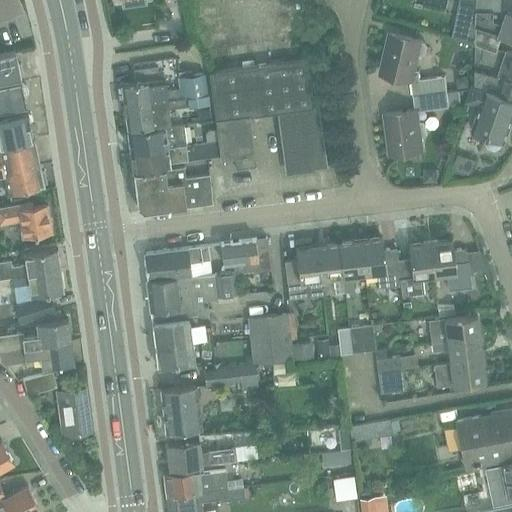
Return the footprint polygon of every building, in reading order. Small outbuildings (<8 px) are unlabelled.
[(462,0),(454,37),(476,45),(477,28),(477,0),(462,0)] [(502,0),(477,0),(477,28),(503,36),(503,35),(511,38),(511,11),(508,10),(504,21),(503,21),(502,0)] [(503,36),(477,28),(476,45),(477,45),(476,61),(481,62),(483,47),(497,52),(503,36)] [(390,33),(381,73),(411,80),(413,95),(447,90),(445,76),(420,79),(419,70),(414,69),(417,56),(422,57),(426,55),(428,47),(425,42),(420,41),(421,40),(410,37),(390,33)] [(0,55),(0,81),(21,77),(20,74),(22,72),(21,64),(18,63),(15,52),(0,55)] [(475,70),(474,86),(511,98),(511,55),(504,78),(475,70)] [(307,59),(257,66),(209,72),(217,129),(218,141),(220,155),(220,159),(234,157),(236,169),(255,166),(249,116),(279,112),(287,172),(327,167),(318,97),(312,97),(307,59)] [(121,85),(124,107),(196,97),(193,77),(179,78),(180,88),(166,89),(165,79),(159,80),(157,66),(133,69),(135,83),(121,85)] [(196,97),(124,107),(127,129),(170,123),(169,109),(209,104),(205,75),(193,77),(196,97)] [(0,110),(26,105),(24,96),(27,92),(26,85),(22,83),(21,81),(0,85),(0,110)] [(511,98),(474,86),(474,85),(469,99),(481,104),(472,131),(487,136),(485,140),(486,144),(488,148),(495,150),(499,149),(502,145),(503,141),(505,142),(511,120),(511,98)] [(415,109),(385,113),(391,154),(422,150),(420,137),(426,137),(428,134),(426,124),(423,121),(418,122),(417,111),(449,107),(449,103),(447,91),(447,90),(413,95),(415,109)] [(0,145),(33,138),(28,114),(8,118),(0,119),(0,145)] [(326,119),(327,128),(334,127),(333,118),(326,119)] [(127,131),(130,152),(189,145),(186,124),(127,131)] [(0,173),(39,165),(33,138),(0,145),(0,173)] [(130,152),(133,174),(170,169),(169,162),(220,155),(218,141),(189,145),(130,152)] [(0,173),(0,185),(6,185),(8,194),(44,186),(43,183),(46,183),(44,171),(41,172),(39,165),(0,173)] [(170,169),(133,174),(137,208),(143,212),(212,203),(209,174),(183,177),(182,167),(170,169)] [(51,232),(47,205),(32,207),(31,203),(0,207),(0,223),(20,220),(23,236),(34,235),(34,237),(37,236),(37,234),(51,232)] [(267,237),(220,243),(223,263),(233,262),(234,273),(271,268),(267,237)] [(382,238),(360,241),(364,274),(377,273),(378,288),(400,285),(401,285),(399,270),(398,260),(397,259),(396,248),(384,249),(382,238)] [(452,240),(429,243),(433,276),(446,274),(448,289),(471,287),(466,251),(463,249),(453,250),(452,240)] [(360,241),(338,243),(344,292),(354,291),(352,276),(364,274),(360,241)] [(344,292),(338,243),(318,246),(322,280),(333,278),(335,293),(344,292)] [(410,258),(397,259),(398,260),(399,270),(401,285),(400,285),(402,295),(424,292),(422,277),(433,276),(429,243),(408,245),(410,258)] [(146,252),(143,255),(144,260),(146,279),(191,276),(190,262),(202,261),(210,260),(209,257),(208,244),(146,252)] [(322,280),(318,246),(295,249),(298,272),(286,273),(289,299),(324,295),(322,280)] [(0,279),(12,278),(60,270),(57,249),(58,249),(57,248),(24,253),(26,264),(11,266),(10,261),(0,262),(0,279)] [(60,270),(12,278),(13,286),(16,305),(50,293),(64,291),(64,290),(63,290),(60,270)] [(229,273),(214,274),(216,298),(231,296),(229,273)] [(191,276),(146,279),(152,325),(157,366),(158,367),(177,365),(204,361),(205,369),(215,368),(206,299),(212,299),(216,298),(214,274),(212,275),(191,276)] [(234,301),(253,301),(253,289),(234,288),(234,301)] [(16,305),(14,305),(20,323),(36,317),(47,313),(56,311),(50,293),(16,305)] [(0,350),(39,345),(71,341),(68,319),(61,320),(59,310),(56,311),(47,313),(47,315),(36,318),(38,335),(23,337),(23,333),(0,335),(0,350)] [(252,363),(292,358),(287,314),(247,318),(252,363)] [(429,321),(432,343),(479,337),(477,315),(437,319),(429,321)] [(373,325),(361,326),(364,351),(376,350),(373,325)] [(361,326),(349,328),(352,352),(364,351),(361,326)] [(352,352),(349,328),(338,329),(341,354),(352,352)] [(449,350),(451,362),(482,358),(479,337),(432,343),(433,352),(449,350)] [(39,345),(0,350),(0,353),(1,360),(4,364),(27,361),(26,358),(41,356),(42,368),(74,363),(71,341),(39,345)] [(294,344),(296,358),(313,356),(312,342),(294,344)] [(404,368),(402,356),(376,359),(378,371),(404,368)] [(482,358),(451,362),(451,364),(435,366),(438,386),(485,380),(482,358)] [(242,387),(255,385),(252,364),(215,368),(205,369),(206,385),(241,381),(242,387)] [(406,390),(404,368),(378,371),(381,393),(406,390)] [(22,379),(27,395),(57,387),(52,371),(22,379)] [(196,385),(180,387),(160,389),(165,432),(201,428),(196,385)] [(57,391),(62,433),(91,430),(85,387),(57,391)] [(478,418),(458,422),(456,422),(466,467),(511,457),(511,419),(480,426),(478,418)] [(350,426),(352,441),(393,434),(390,419),(350,426)] [(199,439),(166,443),(169,468),(189,466),(234,461),(248,459),(247,446),(233,448),(209,451),(201,452),(199,439)] [(0,471),(14,463),(1,440),(0,440),(0,471)] [(502,465),(486,468),(494,504),(511,499),(511,461),(501,464),(502,465)] [(163,473),(166,496),(243,487),(243,486),(228,488),(226,470),(199,473),(199,469),(183,470),(163,473)] [(354,475),(333,478),(336,500),(357,497),(354,475)] [(0,486),(0,511),(35,511),(40,510),(28,486),(5,497),(0,486)] [(166,496),(168,511),(202,511),(201,501),(220,499),(220,501),(245,498),(243,487),(166,496)] [(220,511),(231,511),(230,501),(219,502),(220,511)] [(492,511),(511,511),(511,503),(492,508),(492,511)]
